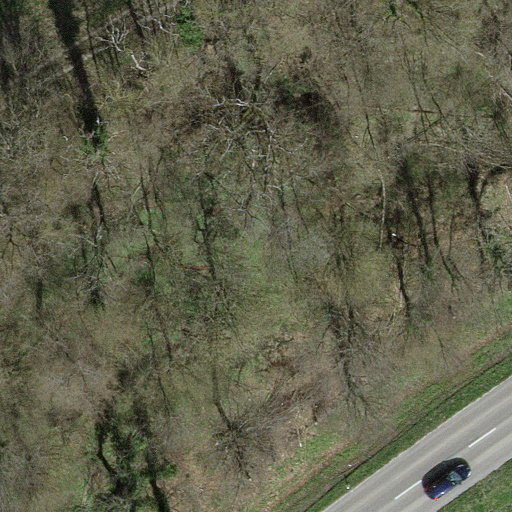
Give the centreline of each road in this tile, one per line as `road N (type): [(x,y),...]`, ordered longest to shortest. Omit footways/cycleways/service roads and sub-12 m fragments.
road 1 (track): [(0,100),(160,0)]
road 2 (secondary): [(511,421),(383,511)]
